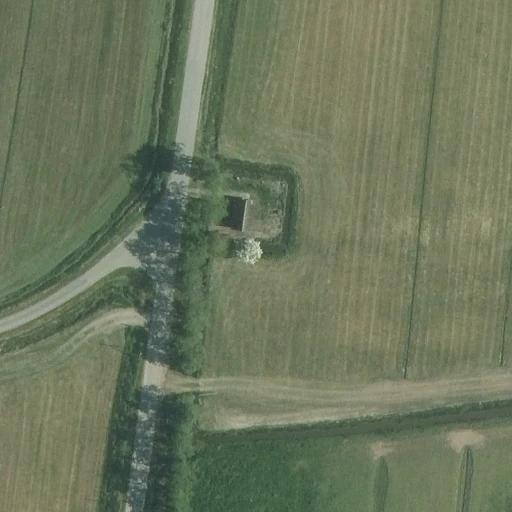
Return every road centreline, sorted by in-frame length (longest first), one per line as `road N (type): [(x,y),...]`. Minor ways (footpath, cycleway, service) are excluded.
road 1 (residential): [(169,239),(132,511)]
road 2 (residential): [(207,0),(169,239)]
road 3 (unclassified): [(169,239),(0,325)]
